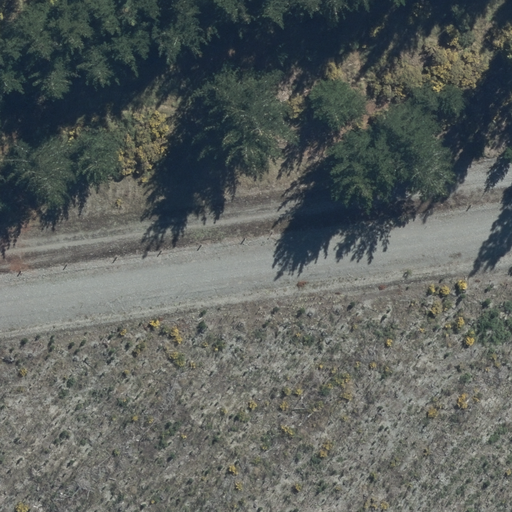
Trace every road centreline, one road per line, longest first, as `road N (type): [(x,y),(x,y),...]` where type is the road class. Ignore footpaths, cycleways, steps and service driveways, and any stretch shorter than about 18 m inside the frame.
road 1 (track): [(0,253),(511,177)]
road 2 (unclassified): [(0,294),(511,221)]
